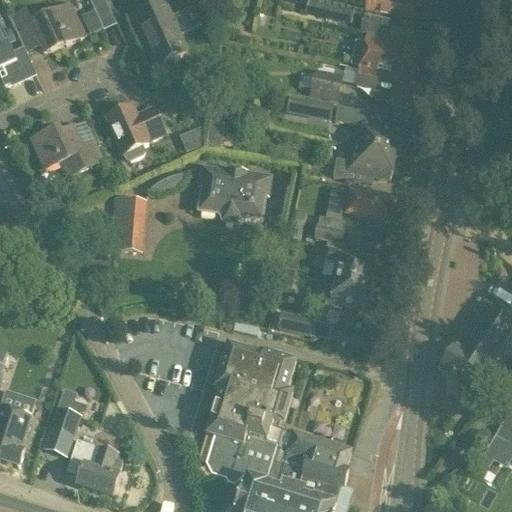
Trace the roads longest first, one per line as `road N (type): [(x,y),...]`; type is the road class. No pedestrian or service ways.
road 1 (unclassified): [(173,511),(169,473),(0,165)]
road 2 (residential): [(402,511),(414,379),(444,206)]
road 3 (residential): [(487,0),(444,206)]
